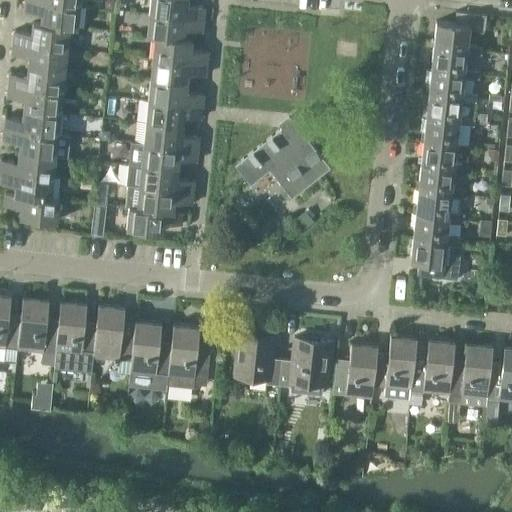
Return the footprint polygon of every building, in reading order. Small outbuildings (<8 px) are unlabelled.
[(42,14),(41,23),(69,26),(69,28),(77,28),(80,6),(26,0),(25,0),(25,13),(42,14)] [(151,0),(150,13),(203,19),(205,7),(187,5),(187,0),(151,0)] [(485,30),(487,15),(457,11),(456,23),(436,21),(434,44),(468,48),(467,53),(482,54),(483,48),(468,44),(470,28),(485,30)] [(202,31),(203,19),(150,13),(148,35),(156,36),(184,38),(184,37),(185,29),(202,31)] [(15,31),(13,42),(67,48),(69,28),(69,26),(41,23),(33,22),(32,33),(15,31)] [(184,38),(156,36),(153,56),(207,62),(208,50),(191,48),(192,38),(184,37),(184,38)] [(30,56),(29,65),(65,69),(67,48),(13,42),(12,55),(30,56)] [(468,48),(434,44),(431,68),(465,72),(464,77),(479,77),(480,71),(465,70),(467,53),(468,48)] [(207,62),(153,56),(151,78),(187,82),(188,72),(206,74),(207,62)] [(10,74),(9,84),(63,89),(65,69),(29,65),(28,76),(10,74)] [(465,72),(431,68),(429,92),(462,96),(462,101),(476,100),(477,95),(463,94),(464,77),(465,72)] [(187,82),(151,78),(149,98),(202,104),(204,93),(186,91),(187,82)] [(25,99),(24,108),(60,112),(63,89),(9,84),(7,97),(25,99)] [(462,96),(429,92),(426,115),(460,119),(459,125),(474,125),(474,120),(460,117),(462,101),(462,96)] [(202,104),(149,98),(146,121),(182,125),(183,115),(201,117),(202,104)] [(5,117),(4,127),(58,133),(60,112),(24,108),(23,118),(5,117)] [(281,129),(236,165),(251,184),(270,170),(292,198),(331,167),(308,139),(317,132),(302,112),(294,119),(291,118),(289,115),(278,123),(281,127),(281,129)] [(460,119),(426,115),(424,139),(457,143),(456,149),(466,149),(471,149),(472,143),(457,141),(459,125),(460,119)] [(182,125),(146,121),(144,142),(198,147),(199,136),(181,134),(182,125)] [(20,142),(19,151),(56,155),(58,133),(4,127),(3,140),(20,142)] [(457,143),(424,139),(421,164),(454,167),(454,173),(468,173),(469,168),(464,167),(466,149),(456,149),(457,143)] [(130,141),(128,162),(178,168),(179,158),(196,160),(198,148),(130,141)] [(1,160),(0,167),(0,170),(53,176),(56,155),(19,151),(18,161),(1,160)] [(128,162),(127,184),(193,191),(194,179),(177,177),(178,168),(128,162)] [(454,167),(421,164),(418,187),(452,191),(451,197),(460,197),(463,197),(466,197),(467,188),(452,187),(454,173),(454,167)] [(511,168),(505,168),(503,185),(511,185),(511,168)] [(0,183),(16,185),(15,193),(51,197),(53,176),(0,170),(0,183)] [(127,184),(124,205),(129,205),(137,206),(173,210),(174,201),(192,203),(193,191),(127,184)] [(452,191),(418,187),(416,211),(449,215),(449,221),(463,221),(464,212),(458,211),(460,197),(451,197),(452,191)] [(51,197),(15,193),(5,192),(4,205),(22,207),(21,217),(57,221),(59,198),(51,197)] [(511,194),(502,193),(501,209),(510,210),(511,194)] [(107,204),(94,203),(91,233),(103,235),(107,204)] [(183,211),(173,210),(137,206),(129,205),(127,228),(163,232),(164,222),(181,224),(183,211)] [(449,215),(416,211),(413,235),(447,239),(446,245),(460,245),(462,236),(447,234),(449,221),(449,215)] [(288,217),(279,224),(287,232),(295,226),(288,217)] [(509,218),(500,217),(498,234),(508,235),(509,218)] [(418,261),(417,273),(458,277),(460,261),(460,245),(446,245),(447,239),(413,235),(410,261),(418,261)] [(11,295),(0,293),(0,358),(16,360),(17,348),(20,322),(8,320),(11,295)] [(54,364),(58,325),(46,324),(49,299),(23,296),(20,322),(17,348),(43,351),(42,363),(54,364)] [(87,302),(61,300),(54,367),(92,371),(93,356),(96,329),(84,328),(87,302)] [(130,372),(134,333),(122,332),(124,306),(98,304),(96,329),(93,356),(121,359),(119,371),(130,372)] [(167,376),(171,349),(159,348),(161,322),(135,319),(134,333),(130,372),(167,376)] [(196,352),(199,326),(173,323),(171,349),(167,376),(167,381),(193,384),(193,382),(206,384),(210,353),(196,352)] [(278,384),(281,357),(270,356),(272,333),(236,330),(235,345),(239,346),(236,374),(267,377),(267,382),(278,384)] [(388,360),(376,358),(373,385),(410,389),(411,389),(414,362),(417,336),(391,334),(388,360)] [(297,336),(294,359),(281,357),(278,384),(292,385),(293,380),(323,383),(326,355),(331,355),(332,340),(297,336)] [(455,340),(429,338),(426,363),(414,362),(411,389),(410,389),(409,403),(420,404),(422,390),(447,393),(449,393),(455,340)] [(377,344),(351,342),(349,367),(336,366),(333,393),(372,397),(373,385),(376,358),(377,344)] [(464,367),(452,366),(449,393),(447,393),(446,400),(459,401),(485,404),(486,397),(487,397),(490,370),(493,344),(467,342),(464,367)] [(490,370),(487,397),(511,399),(511,346),(505,346),(502,371),(490,370)]
